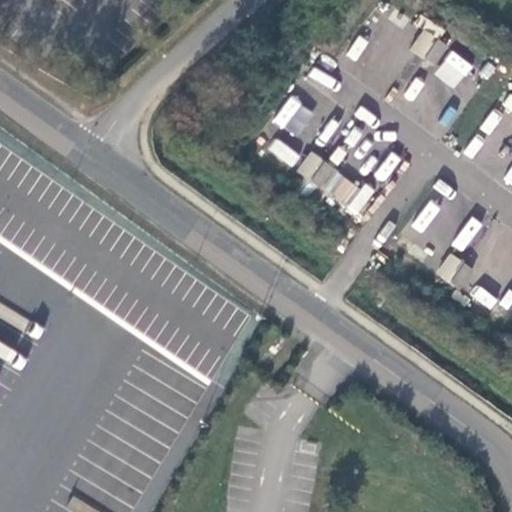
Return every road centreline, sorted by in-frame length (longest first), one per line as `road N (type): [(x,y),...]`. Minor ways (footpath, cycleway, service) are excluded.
road 1 (residential): [(511,465),(92,155)]
road 2 (residential): [(246,0),(150,84),(92,155)]
